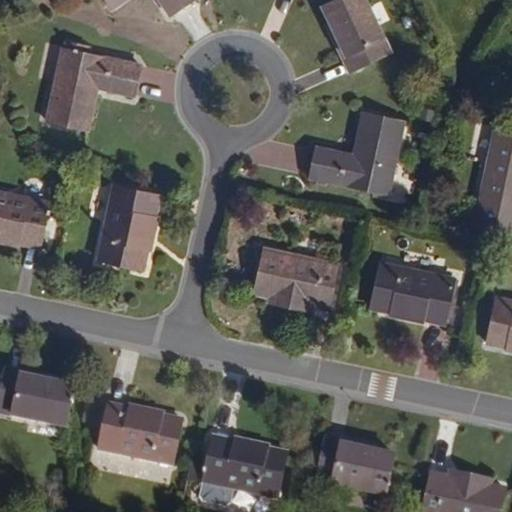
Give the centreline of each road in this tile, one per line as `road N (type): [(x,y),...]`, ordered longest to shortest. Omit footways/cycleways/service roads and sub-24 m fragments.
road 1 (residential): [(178,340),(511,412)]
road 2 (residential): [(178,340),(226,138)]
road 3 (residential): [(0,301),(178,340)]
road 4 (residential): [(226,138),(269,131),(285,106),(276,63),(249,48)]
road 5 (residential): [(249,48),(219,52),(193,90),(201,119),(226,138)]
